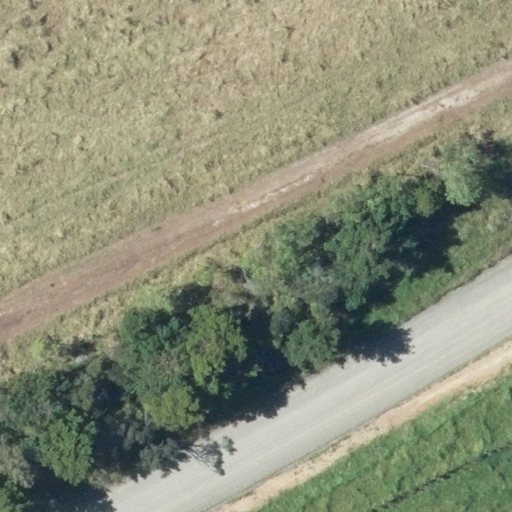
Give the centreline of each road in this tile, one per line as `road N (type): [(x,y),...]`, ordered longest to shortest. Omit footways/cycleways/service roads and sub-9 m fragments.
road 1 (track): [(511,75),(0,323)]
road 2 (unclassified): [(126,511),(511,299)]
